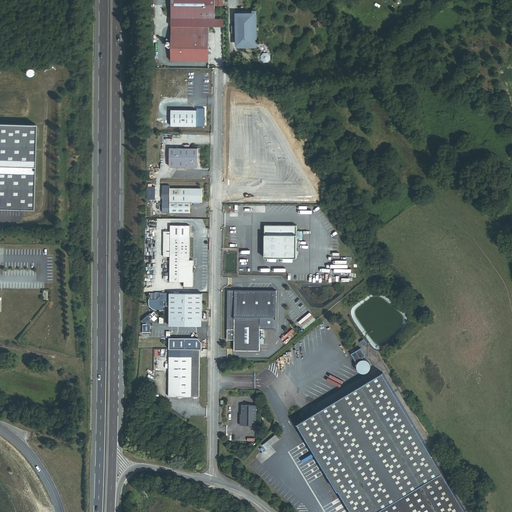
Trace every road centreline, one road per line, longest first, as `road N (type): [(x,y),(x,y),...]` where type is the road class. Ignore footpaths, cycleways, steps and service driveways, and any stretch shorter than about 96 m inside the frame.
road 1 (trunk): [(103,0),(97,511)]
road 2 (trunk): [(111,511),(114,0)]
road 3 (unclassified): [(213,484),(218,72)]
road 4 (trunk): [(117,511),(129,470),(213,484)]
